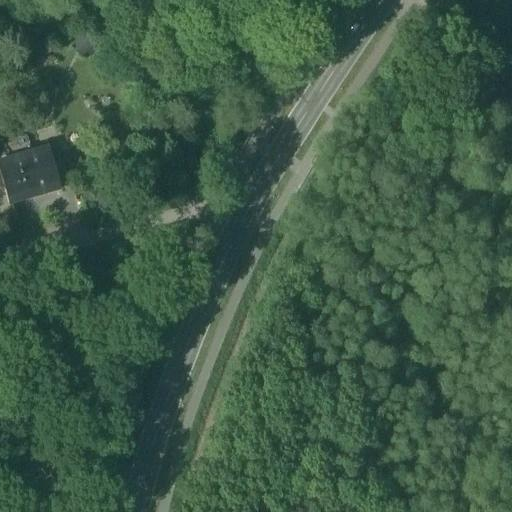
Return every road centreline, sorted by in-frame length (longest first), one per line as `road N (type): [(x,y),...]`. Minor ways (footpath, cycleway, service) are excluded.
road 1 (secondary): [(134,511),(194,331),(257,201)]
road 2 (residential): [(257,201),(0,268)]
road 3 (secondary): [(257,201),(382,0)]
road 4 (residential): [(511,103),(417,5)]
